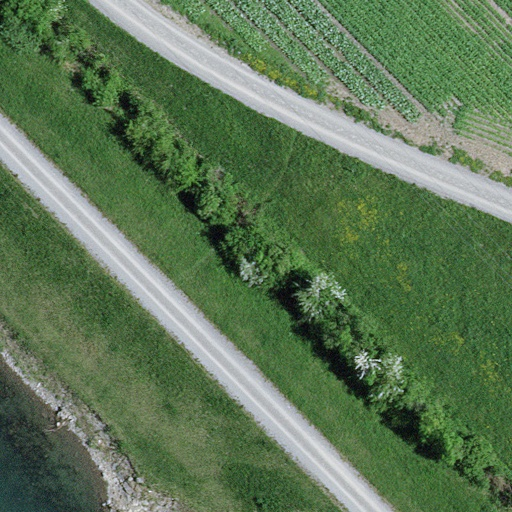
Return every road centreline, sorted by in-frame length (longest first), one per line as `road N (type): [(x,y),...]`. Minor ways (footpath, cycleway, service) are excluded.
road 1 (track): [(0,135),(370,511)]
road 2 (track): [(116,0),(177,51),(511,208)]
